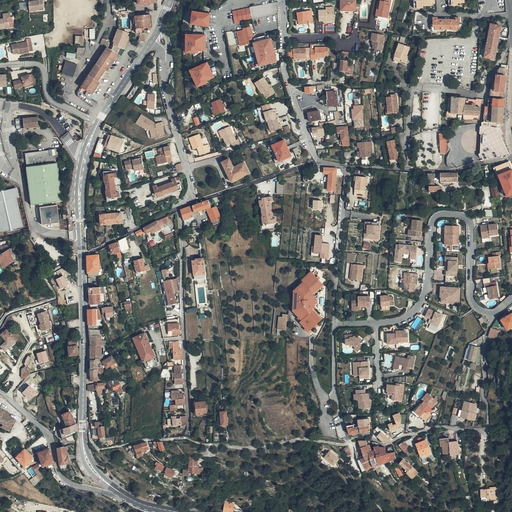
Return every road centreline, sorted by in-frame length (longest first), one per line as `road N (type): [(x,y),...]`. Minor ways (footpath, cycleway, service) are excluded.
road 1 (tertiary): [(118,492),(89,466),(82,444),(79,177),(98,122)]
road 2 (residential): [(335,323),(397,320),(416,307),(431,222),(444,213),(470,222),(472,300),(493,312)]
road 3 (residential): [(176,208),(189,427)]
road 4 (residential): [(493,312),(482,357),(485,430),(431,428),(402,437)]
road 5 (residential): [(335,323),(346,174),(342,165),(317,160)]
road 6 (residential): [(511,40),(485,94),(416,87),(408,95),(406,139)]
road 7 (residential): [(118,492),(114,498),(66,483),(50,438),(0,391)]
road 8 (residential): [(284,0),(287,77),(317,160)]
road 9 (residential): [(189,202),(165,54)]
road 10 (residential): [(317,160),(189,202)]
road 11 (residential): [(98,122),(51,98),(38,64),(0,65)]
